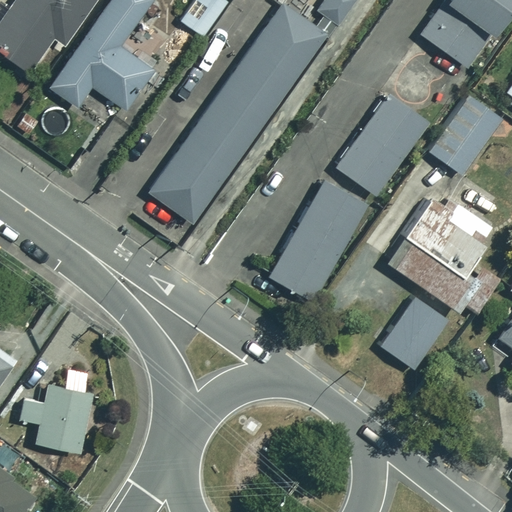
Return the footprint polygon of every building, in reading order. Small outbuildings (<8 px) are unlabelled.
[(12,0),(8,7),(0,1),(0,49),(28,70),(54,34),(64,41),(92,0),(12,0)] [(148,0),(103,0),(45,83),(76,105),(91,84),(124,107),(153,65),(119,42),(148,0)] [(225,0),(193,0),(181,18),(202,34),(225,0)] [(348,0),(321,0),(315,9),(333,22),(348,0)] [(511,3),(511,0),(444,0),(421,31),(466,65),(511,3)] [(325,33),(282,2),(147,190),(191,221),(325,33)] [(427,120),(386,92),(335,164),(375,193),(427,120)] [(502,116),(467,93),(428,151),(462,174),(502,116)] [(467,275),(498,229),(482,218),(500,191),(467,169),(443,206),(429,196),(386,261),(460,310),(478,283),(467,275)] [(367,202),(323,177),(268,275),(311,300),(367,202)] [(511,284),(510,287),(511,288),(511,316),(499,337),(511,345),(511,358),(510,362),(511,363),(511,284)] [(446,318),(414,295),(379,344),(411,366),(446,318)] [(0,321),(0,396),(18,370),(9,364),(26,339),(0,321)] [(86,370),(70,367),(66,387),(46,383),(43,401),(24,397),(20,418),(39,422),(35,441),(80,450),(92,391),(83,389),(86,370)] [(21,511),(35,493),(0,467),(0,511),(21,511)]
